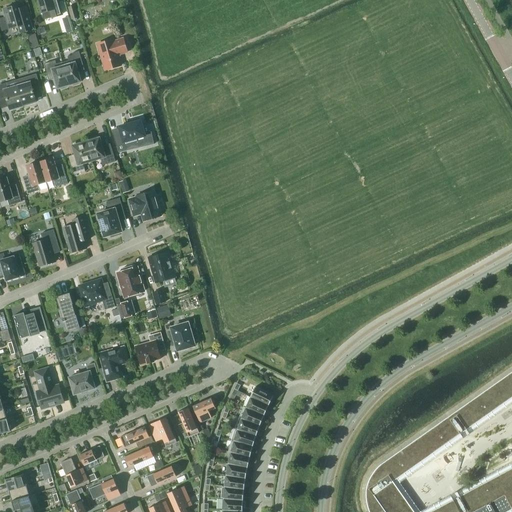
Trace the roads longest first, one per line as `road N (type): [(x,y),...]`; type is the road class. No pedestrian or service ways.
road 1 (residential): [(102,428),(223,375),(208,356),(0,445)]
road 2 (residential): [(0,160),(135,101),(128,80),(0,135)]
road 3 (tertiary): [(319,511),(336,439),(360,403),(394,371),(511,306)]
road 4 (tertiary): [(511,259),(370,340),(315,395)]
road 5 (residential): [(0,302),(161,232)]
road 6 (residential): [(315,395),(298,387),(278,415),(256,511)]
road 7 (tertiary): [(315,395),(288,450),(278,511)]
